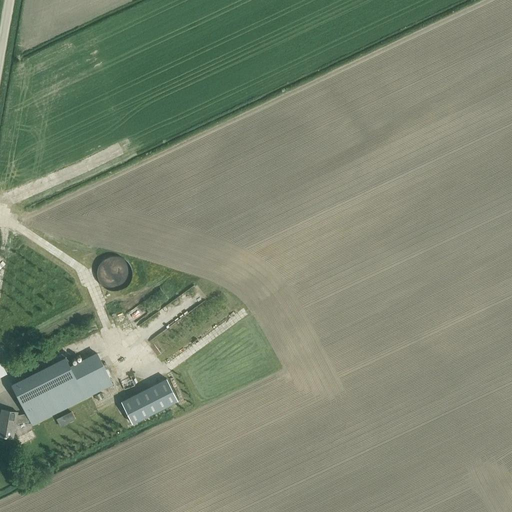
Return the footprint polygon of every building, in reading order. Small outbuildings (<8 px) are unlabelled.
[(114,145),(34,180),(39,191),(119,156),(114,145)] [(105,286),(110,289),(116,289),(122,288),(127,284),(131,279),(132,273),(131,266),(128,261),(124,257),(118,255),(112,255),(106,257),(101,261),(98,266),(97,271),(98,277),(101,282),(105,286)] [(166,299),(143,313),(144,318),(140,323),(143,329),(146,339),(152,344),(173,331),(174,337),(179,341),(171,350),(193,336),(198,330),(210,323),(209,318),(203,319),(199,324),(192,318),(186,321),(182,327),(179,327),(186,320),(179,321),(178,317),(200,304),(199,300),(193,301),(191,293),(186,294),(184,296),(183,295),(166,299)] [(65,357),(12,384),(26,413),(30,421),(32,424),(90,395),(95,406),(119,394),(112,382),(111,383),(110,380),(96,353),(70,366),(65,357)] [(132,424),(178,400),(166,378),(121,401),(132,424)] [(15,423),(30,421),(26,413),(17,415),(18,412),(1,409),(0,412),(0,435),(13,438),(15,423)]
